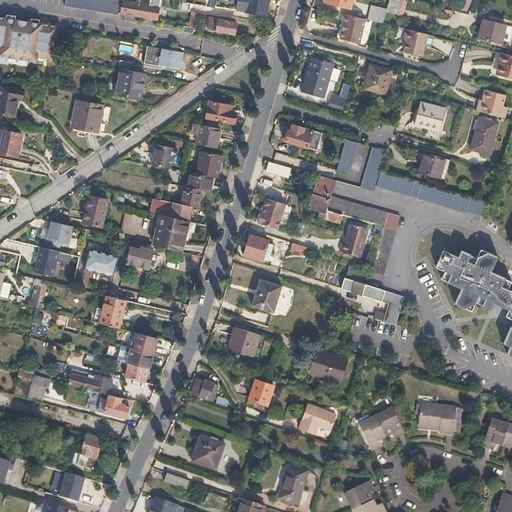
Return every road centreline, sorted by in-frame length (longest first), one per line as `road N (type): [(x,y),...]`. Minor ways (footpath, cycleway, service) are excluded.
road 1 (residential): [(287,28),(194,336),(116,511)]
road 2 (residential): [(287,28),(0,229)]
